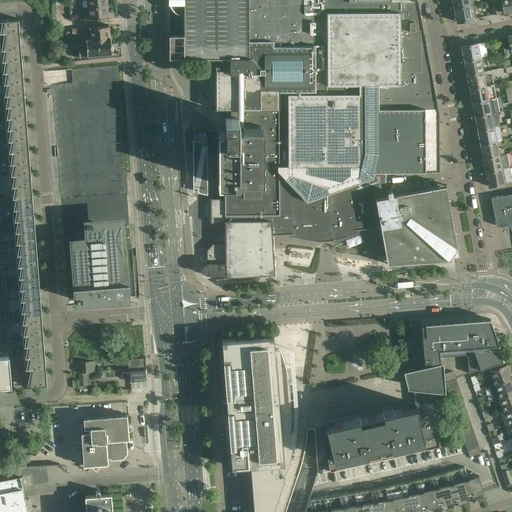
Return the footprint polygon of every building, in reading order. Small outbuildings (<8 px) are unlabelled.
[(169,0),(169,1),(184,1),(184,29),(184,35),(183,35),(178,35),(176,35),(170,35),(169,35),(169,59),(170,59),(174,59),(176,59),(178,59),(179,59),(183,59),(184,59),(189,59),(194,59),(194,62),(207,63),(216,63),(216,65),(229,64),(248,64),(248,41),(248,24),(248,1),(247,0),(169,0)] [(247,0),(248,1),(248,24),(248,41),(250,41),(253,41),(253,43),(257,48),(268,48),(274,48),(286,48),(302,48),(302,1),(303,0),(247,0)] [(319,4),(315,8),(315,43),(315,85),(365,85),(377,84),(377,109),(417,109),(426,109),(439,109),(436,97),(433,80),(426,44),(424,33),(421,18),(418,0),(394,0),(349,0),(361,11),(344,11),(340,8),(336,4),(328,4),(319,4)] [(452,0),(453,0),(452,0),(454,8),(470,5),(474,5),(473,0),(452,0)] [(500,14),(498,0),(491,1),(493,15),(500,14)] [(511,12),(511,0),(501,0),(503,13),(511,12)] [(473,20),(470,5),(454,8),(456,14),(455,14),(456,21),(457,21),(457,23),(473,20)] [(88,8),(83,8),(84,20),(89,20),(109,18),(109,17),(108,6),(88,8)] [(0,20),(0,41),(12,199),(33,197),(19,19),(0,20)] [(110,37),(109,27),(109,26),(90,28),(91,39),(110,37)] [(69,37),(72,45),(83,42),(80,33),(69,37)] [(498,37),(498,39),(501,54),(508,52),(505,36),(498,37)] [(112,54),(110,37),(91,39),(86,39),(87,49),(79,49),(79,52),(74,53),(74,58),(87,56),(112,54)] [(480,58),(477,43),(462,46),(463,53),(464,61),(480,58)] [(483,72),(480,58),(464,61),(466,69),(467,75),(483,72)] [(229,64),(216,65),(216,106),(243,106),(279,105),(279,90),(275,86),(262,86),(262,72),(264,72),(264,68),(262,68),(262,64),(248,64),(229,64)] [(503,68),(483,72),(467,75),(468,81),(469,89),(493,84),(492,80),(505,78),(503,68)] [(281,84),(281,77),(285,77),(285,69),(272,69),(272,84),(281,84)] [(496,98),(493,84),(469,89),(471,97),(473,103),(496,98)] [(294,89),(289,93),(289,166),(361,166),(365,151),(365,93),(365,85),(315,85),(315,89),(300,89),(294,89)] [(499,112),(496,98),(473,103),(474,109),(473,109),(475,117),(498,112),(499,112)] [(214,108),(208,116),(221,127),(222,177),(222,184),(221,188),(225,188),(225,199),(225,215),(280,214),(279,173),(279,169),(279,155),(279,137),(279,124),(279,105),(243,106),(216,106),(214,108),(213,107),(213,108),(214,108)] [(377,154),(372,172),(387,172),(440,172),(439,113),(439,109),(426,109),(417,109),(377,109),(377,119),(377,154)] [(500,126),(498,112),(475,117),(476,124),(477,124),(478,130),(498,126),(500,126)] [(501,141),(498,126),(478,130),(479,136),(480,145),(496,142),(501,141)] [(207,155),(207,133),(207,132),(206,131),(205,131),(198,133),(195,133),(195,143),(198,146),(201,150),(206,150),(206,153),(207,155)] [(195,143),(192,142),(193,154),(193,169),(194,187),(194,189),(194,191),(198,192),(197,195),(208,197),(208,192),(207,173),(207,159),(207,155),(206,153),(206,150),(201,150),(195,143)] [(499,156),(496,142),(480,145),(482,153),(484,159),(499,156)] [(510,168),(507,154),(499,156),(484,159),(485,164),(484,165),(486,173),(510,168)] [(511,181),(511,178),(510,168),(486,173),(487,181),(488,180),(489,187),(511,181)] [(352,183),(332,190),(332,198),(332,216),(332,239),(332,240),(337,239),(344,238),(350,235),(353,234),(356,233),(361,230),(363,230),(381,228),(377,205),(375,194),(374,187),(381,186),(381,184),(387,183),(387,178),(387,172),(372,172),(371,176),(352,183)] [(200,268),(200,269),(200,270),(201,271),(201,272),(202,273),(203,274),(204,274),(204,275),(205,275),(206,275),(207,275),(224,275),(224,277),(223,277),(223,278),(226,278),(244,276),(275,274),(274,263),(273,237),(273,235),(285,235),(289,234),(289,235),(294,237),(300,239),(307,240),(314,241),(319,241),(319,240),(319,239),(319,225),(319,201),(307,201),(298,192),(279,173),(280,214),(225,215),(225,223),(225,228),(225,243),(225,263),(207,263),(206,263),(205,263),(204,263),(204,264),(203,264),(202,265),(201,266),(201,267),(200,268)] [(380,193),(375,194),(377,205),(381,228),(382,236),(386,258),(387,259),(388,265),(417,263),(449,260),(450,260),(449,260),(448,259),(450,258),(456,250),(456,248),(458,249),(458,248),(447,186),(431,188),(430,181),(430,180),(396,183),(394,184),(393,184),(392,185),(391,185),(390,186),(390,187),(389,188),(389,190),(389,191),(388,192),(388,193),(388,194),(388,196),(381,198),(380,193)] [(511,194),(491,199),(497,226),(511,223),(511,194)] [(225,199),(211,199),(211,200),(211,223),(225,223),(225,215),(225,199)] [(47,384),(33,207),(13,208),(27,386),(47,384)] [(119,238),(119,236),(118,235),(118,234),(117,233),(116,233),(115,233),(114,233),(113,233),(112,234),(112,235),(111,236),(112,239),(72,242),(77,301),(128,297),(123,238),(119,238)] [(208,249),(207,250),(207,263),(225,263),(225,243),(214,243),(208,249)] [(490,319),(465,321),(432,324),(423,325),(422,325),(422,326),(422,336),(424,358),(440,357),(460,356),(461,364),(468,363),(469,374),(504,362),(490,319)] [(287,371),(286,367),(285,362),(283,358),(282,354),(280,349),(275,350),(274,336),(222,340),(224,367),(230,366),(232,390),(226,391),(232,467),(237,467),(251,466),(254,511),(273,511),(290,463),(291,459),(292,455),(293,451),(293,447),(294,443),(295,439),(295,435),(296,431),(296,430),(291,431),(291,423),(292,417),(292,413),(292,410),(292,406),(291,401),(291,398),(291,394),(290,390),(290,387),(289,382),(288,378),(288,375),(287,371)] [(10,357),(0,357),(0,388),(12,387),(11,375),(11,370),(10,357)] [(146,367),(145,357),(135,357),(117,359),(108,359),(108,364),(116,363),(116,365),(128,364),(129,368),(146,367)] [(406,372),(407,374),(312,395),(314,429),(307,430),(306,439),(305,450),(302,460),(300,469),(311,473),(318,476),(318,474),(318,467),(329,464),(330,472),(337,471),(341,489),(442,466),(438,448),(440,447),(437,404),(435,388),(442,389),(440,357),(424,358),(425,362),(425,368),(406,372)] [(92,361),(80,362),(81,373),(92,372),(92,361)] [(491,371),(496,384),(511,379),(509,374),(510,374),(510,372),(508,367),(507,366),(506,366),(491,371)] [(146,369),(109,372),(109,378),(118,377),(129,376),(130,382),(147,381),(146,369)] [(87,373),(79,374),(80,386),(88,386),(87,373)] [(458,385),(456,379),(445,383),(447,389),(458,385)] [(511,379),(496,384),(490,386),(494,400),(500,398),(511,394),(511,379)] [(460,391),(458,385),(447,389),(449,395),(460,391)] [(451,400),(462,396),(460,391),(449,395),(451,400)] [(511,394),(500,398),(505,412),(511,409),(511,394)] [(464,402),(462,396),(451,400),(453,406),(464,402)] [(466,408),(465,404),(464,402),(453,406),(455,412),(466,408)] [(468,413),(466,408),(455,412),(457,417),(468,413)] [(511,409),(505,412),(500,413),(505,427),(510,425),(511,424),(511,409)] [(470,419),(468,413),(457,417),(458,423),(470,419)] [(132,426),(130,424),(128,424),(128,415),(83,418),(84,428),(81,428),(81,433),(83,466),(93,466),(93,467),(95,469),(97,468),(99,467),(99,465),(109,464),(108,459),(121,458),(126,453),(125,440),(130,440),(129,430),(130,430),(132,428),(132,426)] [(472,425),(470,419),(458,423),(460,429),(472,425)] [(474,431),(472,425),(460,429),(462,435),(474,431)] [(476,436),(474,431),(462,435),(464,440),(476,436)] [(478,442),(476,436),(464,440),(466,446),(478,442)] [(480,448),(478,442),(466,446),(468,452),(480,448)] [(481,453),(480,448),(468,452),(470,457),(481,453)] [(468,479),(467,474),(465,467),(464,467),(459,469),(462,481),(463,480),(468,479)] [(462,481),(459,469),(453,471),(456,482),(462,481)] [(511,483),(511,479),(509,470),(508,471),(503,472),(507,485),(511,483)] [(456,482),(453,471),(447,472),(450,484),(455,483),(456,482)] [(450,484),(447,472),(441,474),(444,486),(448,485),(450,484)] [(444,486),(441,474),(435,475),(439,487),(440,487),(444,486)] [(439,487),(435,475),(430,477),(433,489),(439,487)] [(479,476),(473,477),(468,479),(463,480),(467,494),(468,493),(473,492),(474,496),(484,493),(479,476)] [(0,511),(27,511),(23,489),(24,489),(22,477),(0,481),(0,511)] [(433,489),(430,477),(424,478),(427,490),(433,489)] [(427,490),(424,478),(418,480),(421,492),(427,490)] [(421,492),(418,480),(412,481),(415,493),(418,492),(421,492)] [(467,494),(463,480),(462,481),(456,482),(455,483),(450,484),(448,485),(452,498),(458,496),(459,501),(469,498),(468,493),(467,494)] [(415,493),(412,481),(406,482),(409,494),(410,494),(415,493)] [(409,494),(406,482),(400,484),(403,496),(409,494)] [(403,496),(400,484),(395,485),(397,497),(403,496)] [(397,497),(395,485),(389,486),(391,498),(397,497)] [(452,498),(448,485),(444,486),(440,487),(439,487),(433,489),(437,502),(442,500),(443,505),(453,502),(452,498)] [(391,498),(389,486),(383,487),(385,499),(387,499),(391,498)] [(380,501),(377,489),(371,490),(373,502),(378,501),(380,501)] [(437,502),(433,489),(427,490),(421,492),(418,492),(421,506),(422,505),(427,504),(428,509),(438,506),(437,502)] [(373,502),(371,490),(365,491),(367,503),(372,502),(373,502)] [(101,495),(101,493),(101,492),(100,492),(100,491),(99,491),(98,491),(97,491),(97,492),(96,492),(96,493),(96,495),(85,496),(86,511),(113,511),(112,494),(101,495)] [(367,503),(365,491),(359,492),(361,504),(362,504),(367,503)] [(421,506),(418,492),(415,493),(410,494),(409,494),(403,496),(406,509),(411,508),(412,511),(413,511),(423,510),(422,505),(421,506)] [(406,509),(403,496),(397,497),(391,498),(387,499),(390,511),(391,511),(396,511),(395,511),(406,511),(406,509)] [(319,510),(318,498),(311,499),(310,498),(306,511),(316,510),(319,510)] [(390,511),(387,499),(385,499),(380,501),(378,501),(373,502),(372,502),(373,511),(390,511)] [(373,511),(372,502),(367,503),(362,504),(361,504),(357,505),(357,511),(373,511)]
